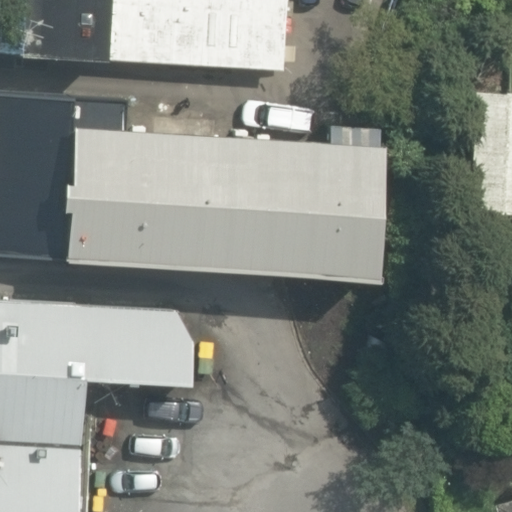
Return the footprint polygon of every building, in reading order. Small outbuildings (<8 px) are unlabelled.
[(282,0),(0,0),(0,51),(278,71),(282,0)] [(511,208),(511,83),(473,81),(463,205),(511,208)] [(365,137),(0,116),(0,250),(357,270),(365,137)] [(173,307),(0,297),(0,511),(67,511),(75,375),(181,380),(184,329),(172,329),(173,307)] [(511,511),(511,499),(493,505),(494,511),(511,511)]
